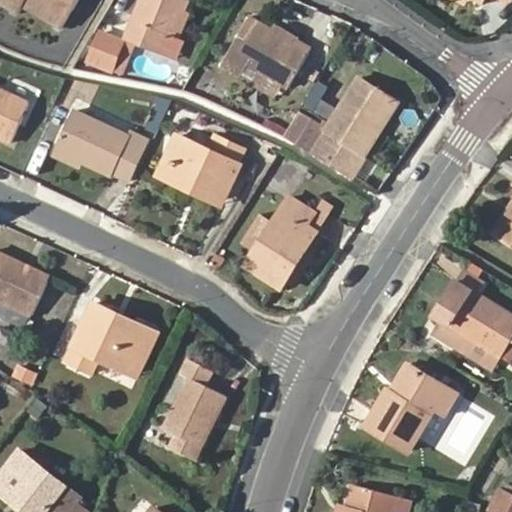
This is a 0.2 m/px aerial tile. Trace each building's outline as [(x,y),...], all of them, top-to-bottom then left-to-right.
[(1,0),(20,11),(25,3),(65,25),(79,0),(1,0)] [(177,32),(186,12),(191,0),(145,0),(129,37),(161,51),(168,36),(175,39),(177,32)] [(192,15),(186,12),(177,32),(175,39),(168,36),(161,51),(177,59),(185,42),(181,40),(192,15)] [(281,33),(274,29),(251,17),(221,64),(239,75),(247,61),(261,70),(283,82),(290,87),(313,49),(298,40),(299,38),(283,29),(281,33)] [(276,25),(274,29),(281,33),(283,29),(276,25)] [(127,36),(105,27),(91,57),(116,67),(127,36)] [(283,82),(261,70),(255,82),(275,95),(283,82)] [(359,75),(313,151),(353,176),(367,155),(363,152),(396,97),(359,75)] [(0,86),(0,134),(12,140),(29,101),(0,86)] [(400,100),(396,97),(363,152),(367,155),(400,100)] [(156,134),(168,110),(159,104),(146,129),(156,134)] [(115,171),(130,178),(149,137),(133,129),(131,133),(74,108),(57,147),(80,158),(114,172),(115,171)] [(179,133),(171,150),(179,154),(172,171),(227,197),(243,164),(239,162),(246,149),(218,135),(212,149),(179,133)] [(54,154),(77,165),(80,158),(57,147),(54,154)] [(179,154),(171,150),(161,174),(224,203),(227,197),(172,171),(179,154)] [(250,263),(287,286),(298,268),(291,264),(300,250),(307,254),(321,231),(310,224),(319,210),(292,194),(276,220),(263,212),(246,240),(259,249),(250,263)] [(310,224),(321,231),(336,206),(326,200),(319,210),(310,224)] [(511,208),(510,208),(495,233),(511,243),(511,208)] [(307,254),(300,250),(291,264),(298,268),(307,254)] [(0,251),(0,298),(33,314),(50,275),(0,251)] [(219,251),(212,262),(220,267),(227,256),(219,251)] [(487,282),(466,268),(459,280),(480,293),(487,282)] [(504,355),(511,343),(511,313),(480,293),(459,280),(437,315),(442,318),(434,331),(465,351),(473,337),(504,355)] [(111,316),(115,310),(96,301),(69,358),(95,371),(101,356),(134,371),(150,336),(111,316)] [(161,332),(115,310),(111,316),(150,336),(134,371),(140,374),(161,332)] [(495,369),(504,355),(473,337),(465,351),(495,369)] [(189,377),(157,440),(195,459),(228,396),(206,385),(213,370),(189,357),(180,372),(189,377)] [(409,362),(391,389),(396,392),(413,364),(409,362)] [(15,363),(9,376),(31,385),(36,372),(15,363)] [(98,364),(94,372),(131,388),(135,380),(98,364)] [(396,392),(391,389),(370,425),(410,450),(437,406),(449,387),(413,364),(396,392)] [(449,387),(437,406),(448,413),(460,393),(449,387)] [(0,484),(0,490),(15,503),(19,499),(35,511),(74,511),(84,501),(25,452),(0,484)] [(511,511),(511,486),(507,483),(493,509),(498,511),(511,511)] [(408,511),(412,499),(355,484),(349,506),(347,511),(408,511)] [(35,511),(19,499),(15,503),(26,511),(35,511)]
